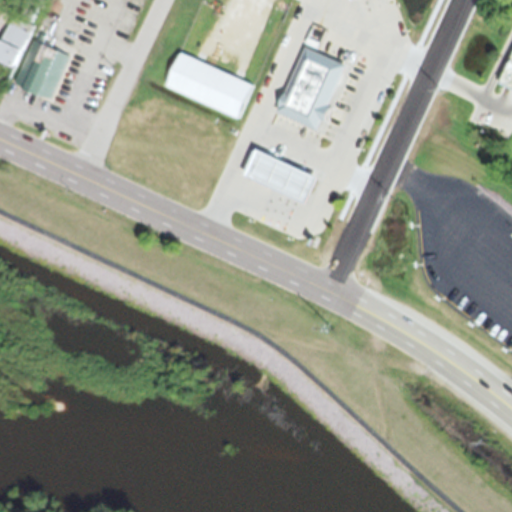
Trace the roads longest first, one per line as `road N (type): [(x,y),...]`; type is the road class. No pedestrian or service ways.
road 1 (primary): [(0,146),(356,314),(511,416)]
road 2 (residential): [(328,300),(463,0)]
road 3 (residential): [(80,184),(165,0)]
